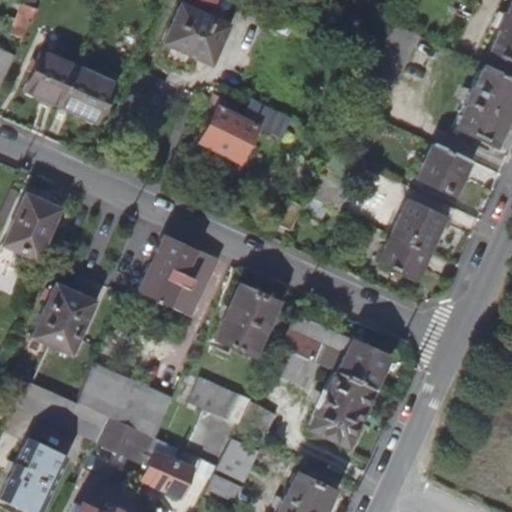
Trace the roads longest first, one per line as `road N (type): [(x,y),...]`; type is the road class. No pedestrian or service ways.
road 1 (residential): [(0,138),(457,342)]
road 2 (residential): [(457,342),(378,511)]
road 3 (residential): [(511,222),(457,342)]
